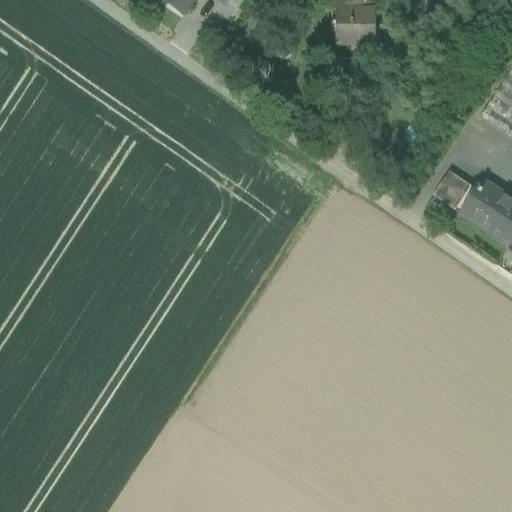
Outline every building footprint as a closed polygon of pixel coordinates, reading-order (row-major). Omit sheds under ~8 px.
[(158,0),(180,15),(190,0),(158,0)] [(227,0),(224,4),(235,12),(243,0),(227,0)] [(338,0),(338,13),(363,13),(362,0),(338,0)] [(320,26),(320,6),(304,6),(304,26),(320,26)] [(376,12),(363,13),(338,13),(333,13),(333,47),(376,47),(376,29),(376,12)] [(401,12),(376,12),(376,29),(401,29),(401,12)] [(401,29),(376,29),(376,47),(401,47),(401,29)] [(511,73),(481,121),(492,128),(511,141),(511,73)] [(511,141),(492,128),(481,144),(501,157),(511,141)] [(472,190),(452,177),(436,200),(457,214),(472,190)] [(511,214),(511,204),(488,189),(483,197),(467,221),(500,242),(511,223),(511,220),(509,219),(511,214)] [(472,190),(457,214),(467,221),(483,197),(472,190)] [(511,214),(509,219),(511,220),(511,223),(500,242),(511,249),(511,252),(511,253),(511,214)]
